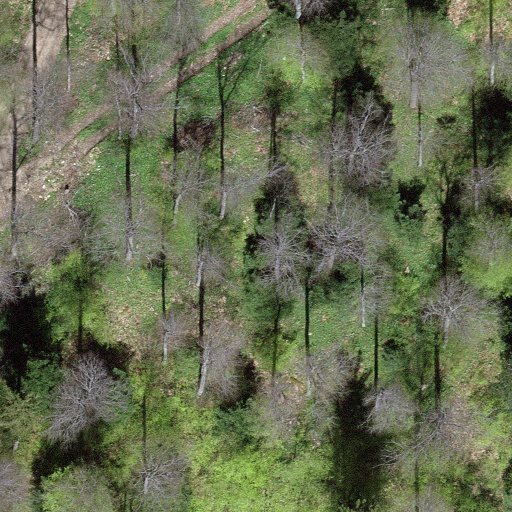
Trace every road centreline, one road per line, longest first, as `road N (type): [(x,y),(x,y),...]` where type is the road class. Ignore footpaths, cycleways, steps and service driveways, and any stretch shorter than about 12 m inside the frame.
road 1 (track): [(273,0),(0,198)]
road 2 (track): [(61,0),(0,167)]
